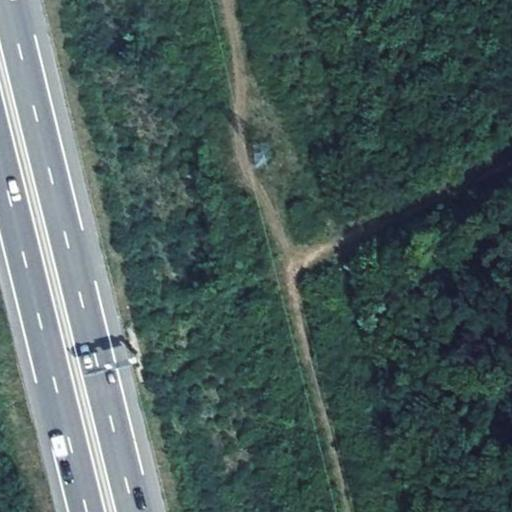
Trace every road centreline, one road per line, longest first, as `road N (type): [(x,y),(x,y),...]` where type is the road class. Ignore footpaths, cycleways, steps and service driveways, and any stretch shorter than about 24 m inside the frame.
road 1 (motorway): [(134,511),(8,0)]
road 2 (motorway): [(0,166),(86,511)]
road 3 (track): [(511,157),(286,277)]
